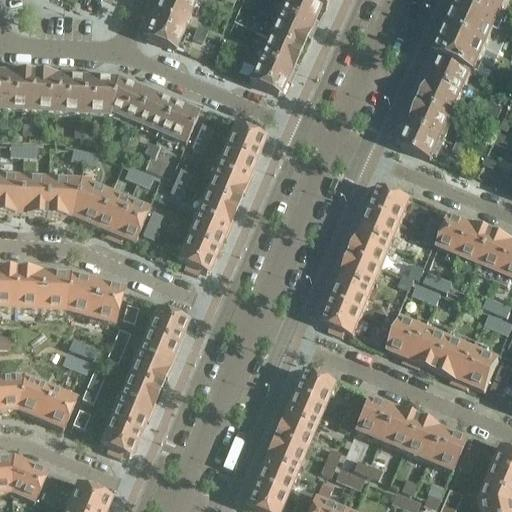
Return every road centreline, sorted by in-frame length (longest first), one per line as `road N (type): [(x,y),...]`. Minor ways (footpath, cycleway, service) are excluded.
road 1 (residential): [(511,437),(282,339)]
road 2 (residential): [(0,251),(90,260),(213,309)]
road 3 (residential): [(305,132),(225,317)]
road 4 (residential): [(305,132),(120,52)]
road 5 (residential): [(282,339),(361,155)]
road 6 (residential): [(225,317),(148,498)]
road 7 (residential): [(211,511),(282,339)]
road 8 (residential): [(361,155),(432,0)]
road 9 (residential): [(361,155),(511,219)]
road 10 (residential): [(148,498),(0,443)]
road 11 (residential): [(365,0),(305,132)]
road 12 (residential): [(120,52),(0,45)]
